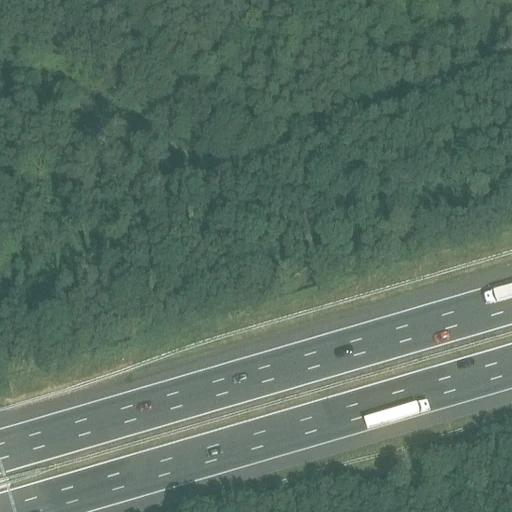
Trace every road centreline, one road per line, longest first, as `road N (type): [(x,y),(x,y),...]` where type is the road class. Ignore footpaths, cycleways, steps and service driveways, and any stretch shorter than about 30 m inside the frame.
road 1 (motorway): [(511,302),(0,451)]
road 2 (motorway): [(14,511),(511,366)]
